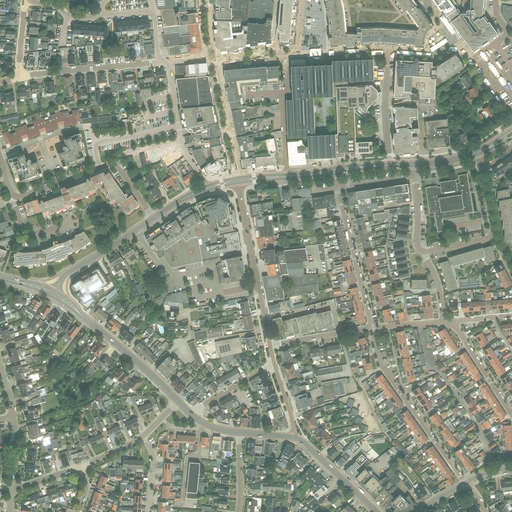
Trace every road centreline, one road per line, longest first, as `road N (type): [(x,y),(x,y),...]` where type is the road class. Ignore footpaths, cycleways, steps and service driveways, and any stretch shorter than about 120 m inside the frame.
road 1 (residential): [(465,483),(379,361),(374,337),(384,326),(443,321)]
road 2 (residential): [(270,345),(369,325),(337,187)]
road 3 (residential): [(270,345),(237,180)]
road 4 (residential): [(17,78),(159,62)]
road 5 (secondary): [(177,401),(86,320)]
